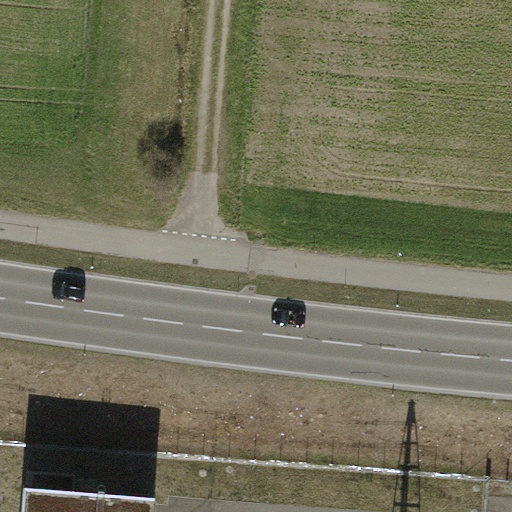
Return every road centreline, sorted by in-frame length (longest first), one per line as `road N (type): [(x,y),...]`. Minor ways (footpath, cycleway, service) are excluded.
road 1 (secondary): [(511,356),(0,296)]
road 2 (track): [(204,249),(227,0)]
